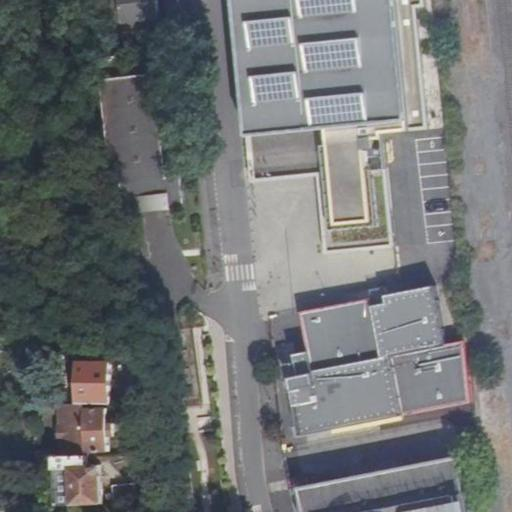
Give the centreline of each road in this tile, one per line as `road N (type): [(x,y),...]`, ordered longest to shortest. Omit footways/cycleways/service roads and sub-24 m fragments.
road 1 (motorway): [(270,0),(359,511)]
road 2 (motorway): [(429,511),(343,0)]
road 3 (residential): [(253,511),(243,474),(238,271),(215,0)]
